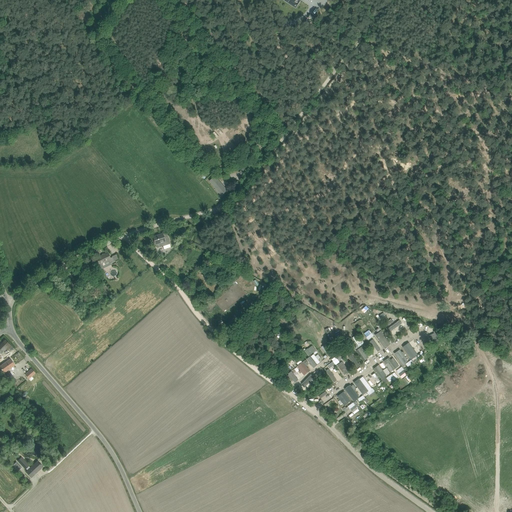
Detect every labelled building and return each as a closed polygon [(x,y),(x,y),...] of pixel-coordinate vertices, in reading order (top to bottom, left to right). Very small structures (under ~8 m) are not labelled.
[(284,0),(284,1),(296,8),(298,6),(294,3),(296,0),(284,0)] [(206,165),(209,162),(203,154),(199,157),(206,165)] [(222,195),(228,191),(215,176),(210,181),(222,195)] [(164,238),(163,234),(153,237),(155,244),(156,244),(156,247),(158,248),(170,244),(168,236),(164,238)] [(190,245),(195,247),(210,254),(212,252),(204,248),(205,247),(196,244),(191,242),(190,245)] [(110,258),(108,254),(106,255),(105,254),(98,257),(98,258),(94,260),(98,270),(103,268),(101,264),(108,261),(109,263),(113,261),(111,258),(110,258)] [(83,269),(90,265),(88,260),(81,264),(83,269)] [(377,316),(380,321),(386,317),(383,312),(377,316)] [(363,320),(367,325),(372,321),(368,316),(363,320)] [(400,320),(388,329),(388,330),(390,332),(402,323),(400,320)] [(381,331),(376,335),(385,348),(390,344),(381,331)] [(440,331),(429,336),(433,344),(444,339),(440,331)] [(370,342),(368,343),(369,345),(372,343),(378,352),(381,350),(373,339),(370,341),(370,342)] [(5,340),(0,344),(0,353),(6,347),(9,350),(12,346),(5,340)] [(327,343),(322,347),(326,353),(331,349),(327,343)] [(409,343),(403,347),(412,359),(415,357),(413,355),(416,353),(409,343)] [(308,349),(304,351),(309,357),(312,354),(316,350),(312,346),(308,349)] [(362,347),(356,351),(363,362),(369,358),(366,353),(368,351),(365,349),(364,350),(362,347)] [(400,350),(394,354),(403,366),(406,364),(406,363),(408,361),(404,355),(405,355),(403,352),(402,352),(400,350)] [(422,353),(416,358),(418,360),(423,356),(425,354),(422,351),(421,352),(422,353)] [(314,354),(311,357),(315,362),(317,365),(320,362),(314,354)] [(310,357),(307,359),(314,368),(317,365),(310,357)] [(389,358),(383,362),(391,372),(399,366),(393,358),(391,360),(389,358)] [(0,367),(4,373),(15,365),(10,359),(0,365),(0,367)] [(303,362),(297,366),(304,376),(310,371),(307,366),(309,364),(306,360),(303,362)] [(342,362),(337,365),(345,375),(350,371),(342,362)] [(379,365),(374,369),(381,379),(381,380),(382,381),(385,384),(389,381),(385,377),(387,375),(379,365)] [(29,379),(32,377),(36,373),(32,369),(25,374),(29,379)] [(329,369),(326,371),(327,372),(334,382),(337,380),(330,370),(330,371),(329,369)] [(289,375),(288,376),(290,379),(292,381),(293,380),(295,383),(299,380),(292,371),(288,374),(289,375)] [(311,374),(302,384),(305,387),(314,378),(311,374)] [(365,377),(375,391),(379,389),(368,375),(365,377)] [(407,376),(403,379),(407,385),(411,381),(407,376)] [(360,378),(354,383),(363,395),(369,391),(360,378)] [(351,385),(345,389),(354,402),(360,397),(355,390),(357,389),(354,385),(352,387),(351,385)] [(344,391),(337,396),(344,406),(351,401),(344,391)] [(346,408),(344,410),(346,412),(350,409),(351,409),(353,412),(358,409),(356,406),(355,405),(354,402),(353,403),(348,407),(346,408)] [(19,461),(19,462),(25,469),(26,468),(28,470),(28,471),(26,472),(31,477),(41,468),(40,468),(36,463),(31,468),(30,468),(28,466),(29,466),(22,459),(19,461)] [(22,468),(16,462),(13,466),(18,472),(22,468)]
